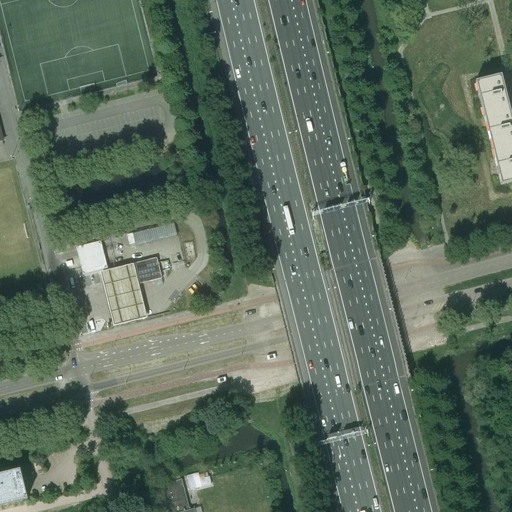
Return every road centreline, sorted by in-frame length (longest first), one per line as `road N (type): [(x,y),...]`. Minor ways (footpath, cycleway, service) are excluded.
road 1 (tertiary): [(511,261),(0,388)]
road 2 (tertiary): [(0,410),(511,284)]
road 3 (motorway): [(414,511),(288,0)]
road 4 (motorway): [(240,0),(364,511)]
